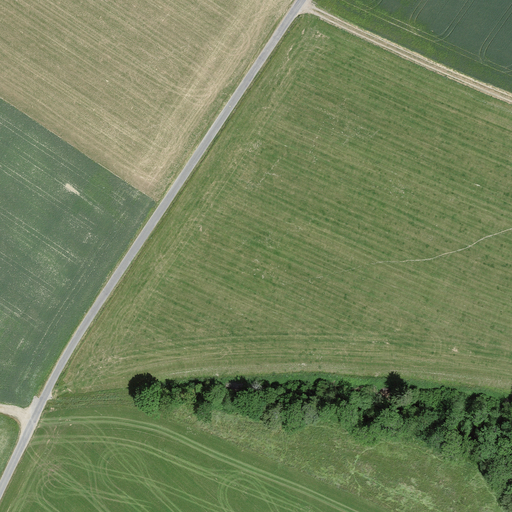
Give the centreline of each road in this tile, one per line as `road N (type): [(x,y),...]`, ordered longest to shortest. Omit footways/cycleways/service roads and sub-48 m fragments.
road 1 (tertiary): [(0,502),(54,385),(309,0)]
road 2 (track): [(511,97),(304,6)]
